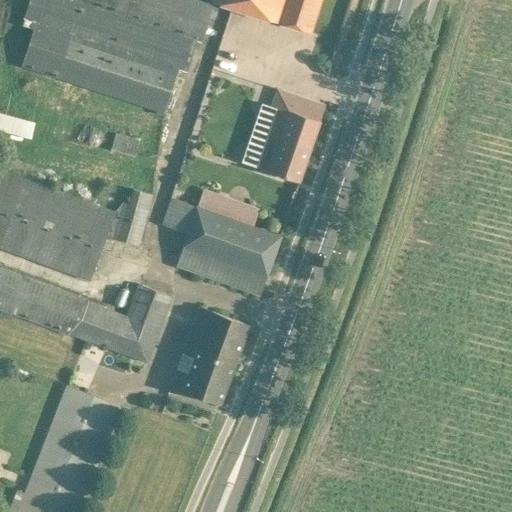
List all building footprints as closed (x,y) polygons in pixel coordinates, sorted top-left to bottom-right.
[(194,0),(28,0),(21,23),(33,27),(21,64),(163,112),(178,68),(186,71),(196,40),(199,41),(211,5),(194,0)] [(320,0),(212,0),(212,2),(277,23),(291,26),(310,32),(320,0)] [(299,181),(325,105),(277,89),(271,106),(276,108),(256,166),(299,181)] [(0,110),(0,128),(28,137),(33,120),(0,110)] [(134,155),(139,139),(115,132),(111,148),(134,155)] [(112,213),(0,171),(0,247),(89,281),(105,237),(133,244),(151,195),(131,190),(125,205),(120,204),(112,213)] [(252,227),(253,226),(258,210),(202,190),(196,206),(196,207),(252,227)] [(196,207),(196,206),(170,197),(160,226),(188,235),(177,265),(259,295),(280,236),(253,226),(252,227),(196,207)] [(0,308),(1,309),(0,311),(0,316),(10,320),(13,313),(147,363),(171,297),(137,285),(126,317),(85,302),(86,300),(0,267),(0,308)] [(219,404),(248,325),(199,307),(170,386),(219,404)] [(78,511),(120,406),(101,399),(66,385),(16,511),(78,511)]
